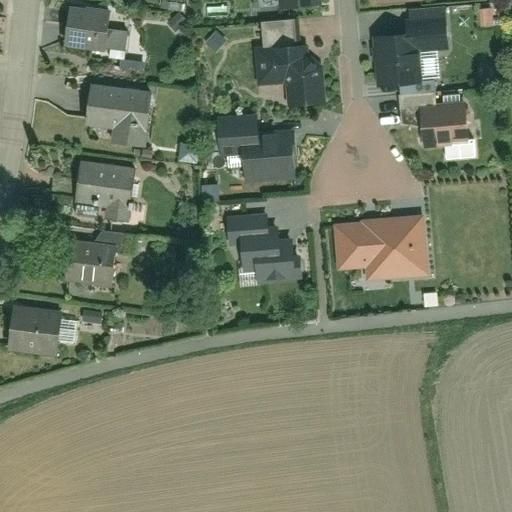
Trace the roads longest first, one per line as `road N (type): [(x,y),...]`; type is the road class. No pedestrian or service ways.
road 1 (residential): [(0,217),(29,0)]
road 2 (residential): [(349,0),(361,172)]
